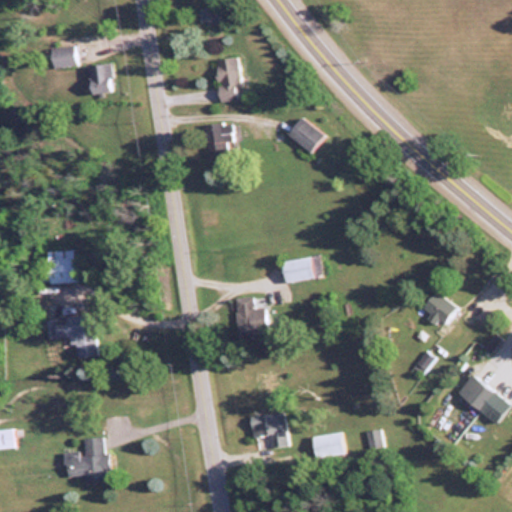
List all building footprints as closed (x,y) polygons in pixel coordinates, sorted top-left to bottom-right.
[(199,7),(201,21),(219,18),(217,5),(199,7)] [(76,63),(73,43),(49,46),(52,66),(76,63)] [(238,56),(215,57),(218,99),(240,98),(238,56)] [(88,62),(88,92),(110,92),(110,62),(88,62)] [(286,134),(309,151),(322,133),(298,116),(286,134)] [(205,123),(206,158),(227,157),(226,142),(233,142),(232,122),(205,123)] [(48,249),(48,282),(77,281),(76,248),(48,249)] [(280,258),(282,280),(312,277),(309,255),(280,258)] [(441,323),(456,307),(436,289),(421,304),(441,323)] [(234,295),(236,335),(267,334),(265,305),(253,305),(252,294),(234,295)] [(93,313),(46,318),(48,337),(72,335),(75,357),(98,354),(93,313)] [(478,407),(490,388),(467,374),(455,393),(478,407)] [(252,436),(268,433),(270,446),(289,443),(283,409),(248,415),(252,436)] [(366,430),(368,446),(381,444),(380,429),(366,430)] [(312,433),(313,456),(344,453),(342,431),(312,433)] [(82,437),(84,450),(63,452),(65,476),(83,474),(84,483),(107,481),(103,435),(82,437)]
